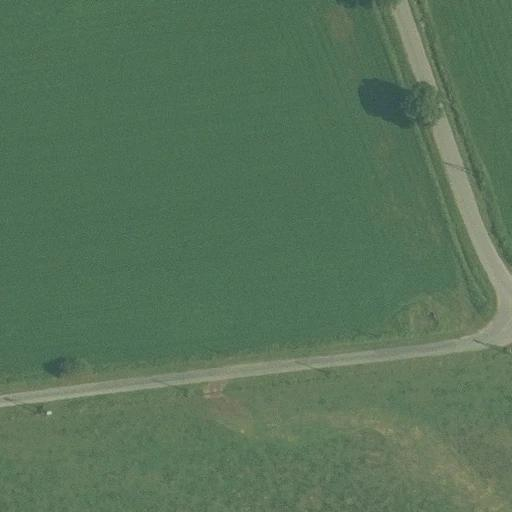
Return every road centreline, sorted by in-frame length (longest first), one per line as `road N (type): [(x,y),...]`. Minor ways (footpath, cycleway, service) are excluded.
road 1 (unclassified): [(0,402),(487,341),(511,329)]
road 2 (unclassified): [(398,0),(485,256),(511,295)]
